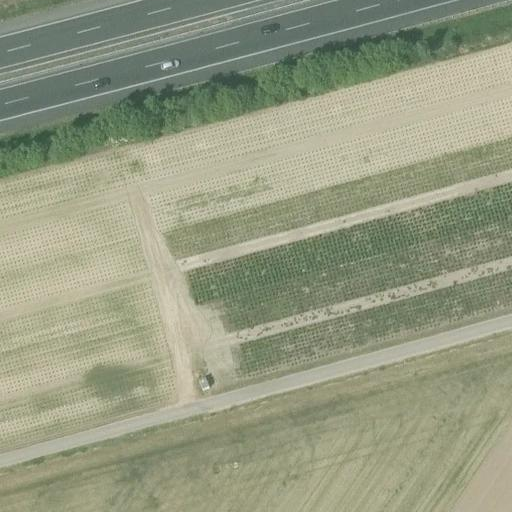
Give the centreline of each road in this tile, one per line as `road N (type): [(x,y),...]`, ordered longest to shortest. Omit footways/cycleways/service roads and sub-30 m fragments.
road 1 (track): [(511,321),(0,462)]
road 2 (motorway): [(0,104),(388,0)]
road 3 (motorway): [(195,0),(0,52)]
